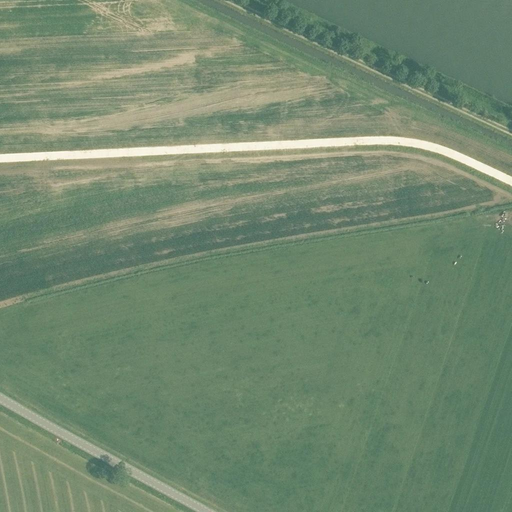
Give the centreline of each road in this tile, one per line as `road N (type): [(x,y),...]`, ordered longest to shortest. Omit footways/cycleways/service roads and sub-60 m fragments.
road 1 (track): [(511,134),(228,0)]
road 2 (tertiary): [(213,511),(0,397)]
